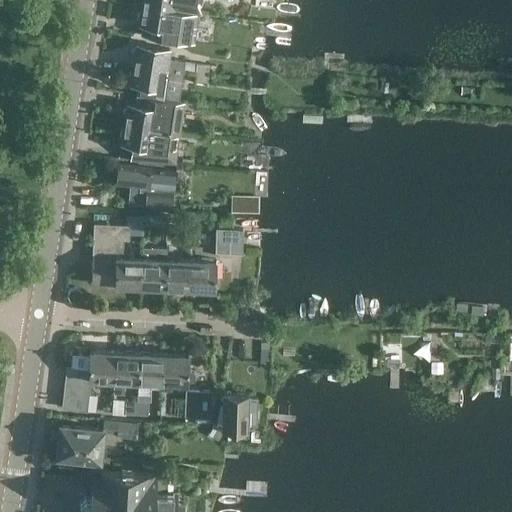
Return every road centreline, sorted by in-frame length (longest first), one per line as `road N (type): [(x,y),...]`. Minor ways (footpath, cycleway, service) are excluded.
road 1 (secondary): [(39,321),(86,0)]
road 2 (residential): [(255,327),(39,321)]
road 3 (secondary): [(11,511),(39,321)]
